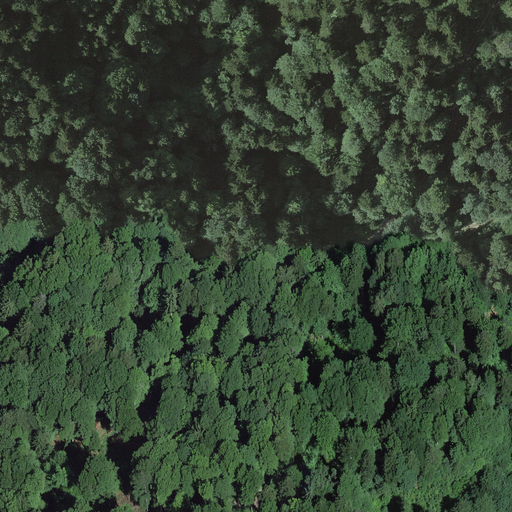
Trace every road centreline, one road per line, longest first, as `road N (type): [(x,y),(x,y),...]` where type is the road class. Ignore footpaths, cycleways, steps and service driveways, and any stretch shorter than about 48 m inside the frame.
road 1 (track): [(496,0),(457,72),(441,156),(366,248),(34,269),(0,296)]
road 2 (track): [(511,336),(465,394),(220,511)]
road 3 (track): [(366,248),(449,238),(511,204)]
